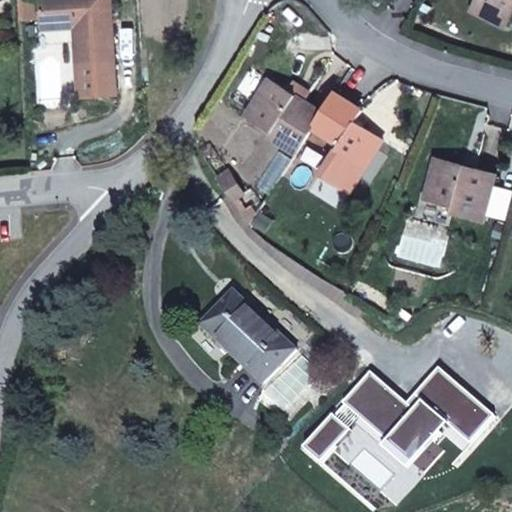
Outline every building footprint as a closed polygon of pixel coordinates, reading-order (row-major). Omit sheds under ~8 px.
[(116,60),(111,0),(41,0),(43,22),(76,20),(76,27),(78,63),(116,60)] [(511,0),(477,0),(473,10),(507,27),(511,15),(511,0)] [(76,27),(76,20),(43,22),(43,30),(76,27)] [(116,60),(78,63),(81,98),(118,95),(116,60)] [(314,127),(323,112),(271,78),(248,114),(273,131),(270,136),(297,153),(314,127)] [(323,112),(314,127),(340,144),(321,173),(350,192),(384,140),(356,122),(364,110),(336,93),(323,112)] [(243,98),(235,94),(233,98),(241,103),(243,98)] [(217,151),(212,143),(201,150),(207,157),(217,151)] [(485,221),(497,174),(437,158),(426,199),(427,199),(455,207),(453,212),(485,221)] [(247,192),(232,170),(221,178),(235,199),(239,197),(247,192)] [(254,219),(239,197),(235,199),(252,223),(254,219)] [(450,224),(453,212),(455,207),(427,199),(423,216),(450,224)] [(298,351),(236,292),(204,327),(266,385),(298,351)] [(427,393),(410,375),(405,379),(423,397),(427,393)] [(405,379),(404,378),(373,408),(417,453),(448,423),(423,397),(405,379)] [(432,468),(463,438),(448,423),(417,453),(432,468)]
